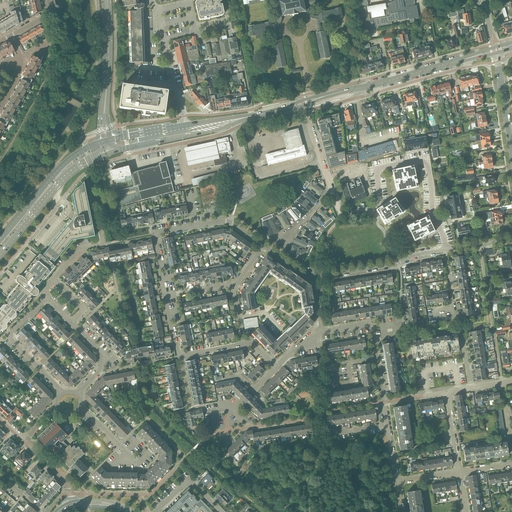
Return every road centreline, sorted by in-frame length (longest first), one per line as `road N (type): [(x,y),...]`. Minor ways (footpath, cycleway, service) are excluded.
road 1 (residential): [(443,249),(310,276),(263,246)]
road 2 (residential): [(275,368),(314,333),(370,324),(382,401)]
road 3 (residential): [(263,246),(223,220),(154,234),(165,295)]
road 4 (residential): [(379,197),(376,170),(425,159),(446,249)]
road 5 (secondary): [(107,140),(59,168),(0,240)]
road 6 (residential): [(468,388),(443,249)]
road 7 (tertiary): [(107,140),(104,0)]
road 8 (residential): [(501,382),(479,244)]
road 9 (secondary): [(110,150),(245,117)]
road 10 (residential): [(61,393),(9,337),(46,297)]
road 11 (secondary): [(364,85),(245,117)]
